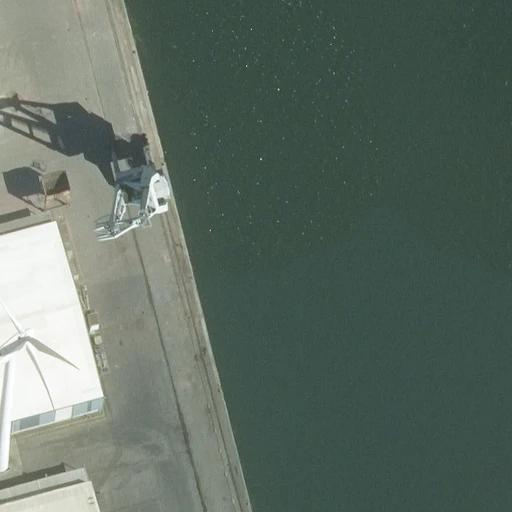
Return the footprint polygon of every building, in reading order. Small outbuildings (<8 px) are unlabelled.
[(0,92),(38,82),(28,46),(0,53),(0,92)] [(35,242),(0,251),(0,437),(100,410),(80,336),(143,319),(133,282),(71,299),(54,237),(35,242)] [(73,260),(83,257),(80,247),(70,250),(73,260)] [(80,285),(90,283),(87,273),(77,275),(80,285)] [(92,511),(88,497),(30,511),(158,511),(156,502),(120,511),(92,511)]
